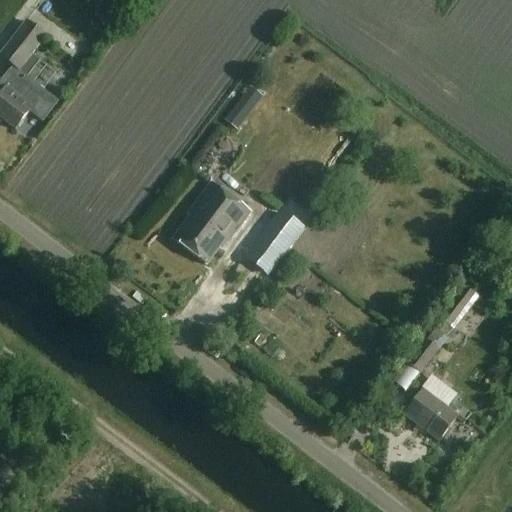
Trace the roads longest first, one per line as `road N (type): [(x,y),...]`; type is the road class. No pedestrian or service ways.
road 1 (tertiary): [(400,511),(0,208)]
road 2 (track): [(0,349),(214,511)]
